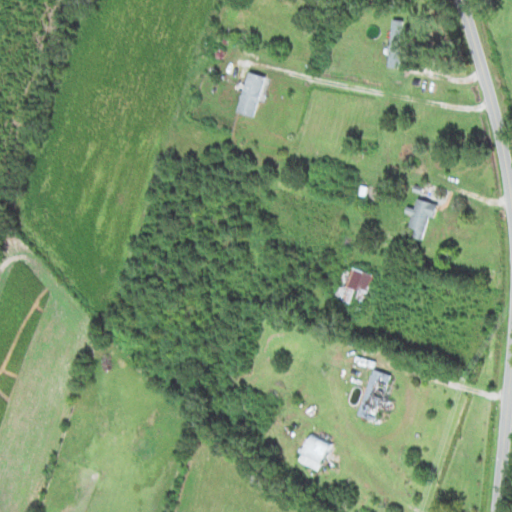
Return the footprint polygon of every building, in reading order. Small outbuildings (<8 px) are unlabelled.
[(270,75),(252,71),(241,113),(259,117),(270,75)] [(418,215),(411,233),(427,239),(440,204),(422,198),(418,208),(413,206),(410,213),(418,215)] [(339,298),(366,308),(378,275),(351,265),(339,298)] [(388,397),(395,374),(376,369),(363,415),(380,420),(383,409),(393,411),(396,399),(388,397)] [(301,459),(322,472),(337,446),(317,434),(301,459)]
